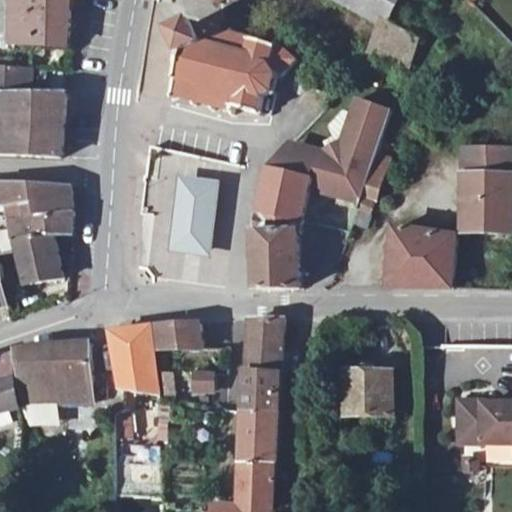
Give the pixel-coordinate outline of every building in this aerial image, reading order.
[(0,0),(0,37),(5,38),(59,44),(60,0),(0,0)] [(388,21),(398,0),(328,0),(377,25),(362,54),(403,76),(422,39),(388,21)] [(205,27),(203,22),(182,30),(191,53),(186,75),(181,74),(179,81),(184,82),(181,93),(178,92),(178,95),(180,96),(180,98),(182,99),(183,96),(202,101),(201,106),(205,107),(207,103),(219,106),(217,111),(222,112),(224,107),(236,110),(234,115),(239,116),(242,107),(264,112),(270,118),(273,115),(269,111),(272,99),(276,94),(280,98),(283,94),(280,91),(283,79),(290,76),(302,63),(288,49),(289,44),(284,43),(283,48),(264,43),(265,38),(260,37),(259,41),(245,38),(246,33),(241,32),(240,36),(225,33),(227,28),(222,26),(220,31),(205,27)] [(18,64),(0,64),(0,94),(38,95),(38,67),(18,64)] [(38,95),(0,94),(0,145),(1,152),(70,155),(72,96),(38,95)] [(334,151),(333,155),(309,148),(307,153),(288,148),(286,152),(277,165),(272,198),(266,203),(265,226),(268,230),(268,281),(311,282),(311,229),(313,228),(314,216),(309,215),(318,183),(329,186),(328,191),(369,202),(374,190),(381,168),(388,150),(401,112),(367,100),(357,130),(360,131),(356,144),(352,142),(334,151)] [(475,173),(511,173),(511,148),(475,147),(475,173)] [(388,150),(374,190),(363,221),(374,224),(379,207),(384,208),(387,193),(384,192),(398,152),(388,150)] [(511,173),(475,173),(471,232),(471,246),(485,248),(488,231),(511,231),(511,173)] [(208,255),(217,185),(182,181),(173,251),(208,255)] [(55,215),(72,213),(72,195),(40,193),(38,182),(0,188),(0,233),(3,234),(19,228),(23,244),(17,246),(19,253),(15,253),(18,262),(63,254),(55,215)] [(403,225),(399,285),(459,286),(461,235),(403,225)] [(230,350),(230,321),(163,326),(163,349),(230,350)] [(290,358),(293,326),(256,326),(255,357),(253,379),(250,419),(248,450),(247,472),(242,511),(277,511),(280,473),(282,451),(285,420),(288,382),(290,358)] [(161,393),(157,327),(114,330),(126,389),(161,393)] [(95,345),(38,348),(26,352),(31,382),(33,405),(48,405),(49,416),(54,416),(55,427),(97,426),(95,345)] [(16,357),(0,362),(0,418),(22,412),(16,357)] [(365,368),(357,368),(356,421),(403,422),(403,381),(387,379),(387,373),(365,372),(365,368)] [(192,396),(216,396),(215,371),(191,372),(192,396)] [(160,373),(163,397),(176,396),(173,372),(160,373)] [(484,422),(484,442),(511,442),(511,401),(466,399),(466,422),(484,422)] [(484,422),(466,422),(466,442),(484,442),(484,422)] [(123,441),(120,430),(110,433),(113,444),(123,441)]
